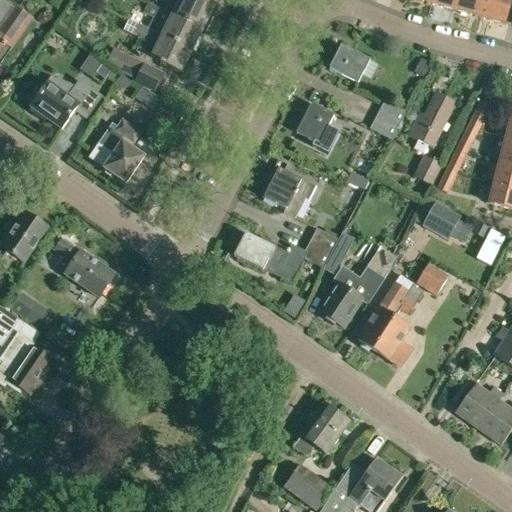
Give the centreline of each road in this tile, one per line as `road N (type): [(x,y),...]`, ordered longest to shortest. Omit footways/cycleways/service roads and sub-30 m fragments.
road 1 (unclassified): [(511,504),(181,271)]
road 2 (residential): [(181,271),(322,0)]
road 3 (residential): [(14,511),(181,271)]
road 4 (unclassified): [(181,271),(0,141)]
road 5 (residential): [(511,60),(332,0)]
